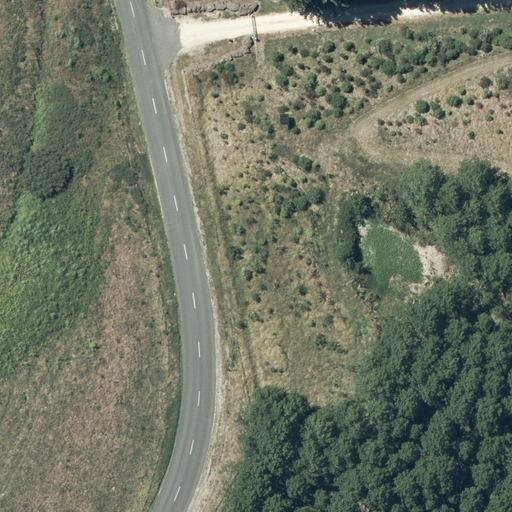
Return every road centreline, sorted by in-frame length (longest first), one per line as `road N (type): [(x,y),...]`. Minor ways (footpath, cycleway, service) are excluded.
road 1 (unclassified): [(110,0),(177,326),(172,426),(139,511)]
road 2 (track): [(113,15),(356,0)]
